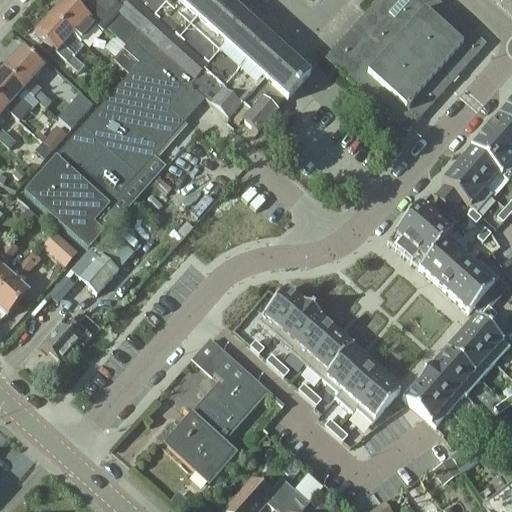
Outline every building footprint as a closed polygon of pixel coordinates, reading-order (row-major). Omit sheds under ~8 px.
[(66,0),(65,0),(50,17),(72,37),(82,46),(97,30),(101,33),(111,22),(105,18),(89,3),(80,12),(66,0)] [(107,0),(90,0),(89,3),(105,18),(115,7),(107,0)] [(169,0),(129,0),(130,1),(118,15),(139,34),(169,0)] [(247,24),(219,0),(169,0),(139,34),(193,82),(247,24)] [(379,0),(324,61),(378,110),(406,136),(486,47),(433,0),(379,0)] [(137,66),(22,196),(88,254),(104,236),(105,238),(165,170),(152,159),(181,125),(166,112),(193,83),(193,82),(139,34),(118,15),(101,33),(111,42),(122,52),(132,61),(137,66)] [(72,37),(50,17),(34,35),(77,74),(83,68),(71,57),(72,56),(63,48),(72,37)] [(247,24),(193,82),(188,88),(208,107),(267,42),(247,24)] [(267,42),(208,107),(226,123),(286,59),(267,42)] [(20,51),(2,72),(46,111),(51,105),(39,94),(40,92),(30,84),(42,70),(20,51)] [(122,52),(112,63),(122,72),(123,72),(129,65),(129,64),(132,61),(122,52)] [(286,59),(226,123),(228,124),(231,120),(238,127),(242,123),(257,136),(278,112),(275,110),(284,99),(287,102),(308,78),(286,59)] [(16,100),(23,92),(32,99),(31,100),(38,107),(45,112),(46,111),(2,72),(0,73),(0,106),(5,112),(16,100)] [(69,133),(91,109),(78,97),(56,121),(69,133)] [(29,112),(16,100),(5,112),(19,124),(29,112)] [(511,105),(498,122),(511,134),(511,105)] [(511,134),(498,122),(471,153),(497,176),(506,185),(511,177),(511,134)] [(42,145),(51,154),(65,138),(56,129),(42,145)] [(0,145),(8,153),(15,145),(1,133),(0,134),(0,145)] [(471,153),(456,169),(483,193),(497,176),(471,153)] [(456,169),(441,186),(444,189),(452,196),(460,203),(468,210),(483,193),(456,169)] [(444,189),(439,194),(448,202),(452,196),(444,189)] [(439,194),(434,200),(443,207),(448,202),(439,194)] [(448,202),(443,207),(450,214),(460,203),(452,196),(448,202)] [(419,210),(387,246),(418,273),(442,246),(450,237),(419,210)] [(505,211),(496,219),(501,225),(510,217),(505,211)] [(471,213),(466,219),(475,227),(480,221),(471,213)] [(484,232),(476,241),(482,246),(490,237),(484,232)] [(54,235),(42,249),(66,270),(78,257),(54,235)] [(96,297),(117,274),(133,256),(110,235),(94,252),(101,258),(79,282),(85,287),(96,297)] [(0,257),(6,264),(17,252),(9,245),(0,254),(0,257)] [(442,246),(418,273),(435,288),(458,261),(442,246)] [(494,257),(487,261),(494,271),(501,267),(494,257)] [(24,280),(35,268),(26,260),(16,273),(24,280)] [(458,261),(435,288),(451,302),(474,275),(475,275),(458,261)] [(0,270),(0,289),(10,279),(0,270)] [(474,275),(451,302),(468,316),(491,290),(474,275)] [(10,279),(0,289),(0,312),(7,319),(27,295),(10,279)] [(286,293),(263,320),(279,334),(302,308),(286,293)] [(302,308),(279,334),(295,349),(319,322),(319,321),(303,307),(302,308)] [(497,320),(488,312),(483,318),(491,326),(492,325),(497,320)] [(41,349),(60,366),(78,345),(83,350),(91,340),(68,319),(41,349)] [(474,321),(460,337),(487,362),(502,345),(474,321)] [(319,322),(295,349),(311,363),(335,336),(319,322)] [(335,336),(311,363),(327,377),(347,354),(351,351),(335,336)] [(460,337),(445,354),(473,378),(487,362),(460,337)] [(254,344),(249,350),(258,358),(263,352),(254,344)] [(208,346),(191,365),(216,387),(161,448),(208,490),(236,456),(224,445),(268,397),(208,346)] [(327,377),(324,380),(341,395),(364,369),(347,354),(327,377)] [(445,354),(431,370),(458,394),(473,378),(445,354)] [(270,358),(265,364),(274,372),(279,366),(270,358)] [(279,366),(274,372),(283,380),(289,374),(279,366)] [(364,369),(341,395),(357,409),(358,409),(380,383),(364,369)] [(430,369),(416,386),(417,386),(444,410),(458,394),(431,370),(430,369)] [(380,383),(358,409),(373,423),(396,397),(380,383)] [(417,386),(402,403),(429,427),(444,410),(417,386)] [(306,402),(311,396),(302,388),(297,395),(306,402)] [(320,403),(311,396),(306,402),(315,410),(320,403)] [(511,397),(503,404),(508,411),(511,407),(511,397)] [(503,404),(493,412),(498,418),(508,411),(503,404)] [(480,429),(475,423),(466,430),(471,436),(480,429)] [(329,424),(324,430),(332,438),(338,431),(329,424)] [(471,436),(466,430),(457,437),(461,444),(471,436)] [(338,431),(332,438),(342,445),(347,439),(338,431)] [(458,474),(476,462),(467,449),(450,462),(458,474)] [(291,483),(300,474),(290,465),(282,475),(291,483)] [(310,499),(318,489),(306,480),(298,489),(310,499)] [(258,511),(264,506),(271,511),(275,511),(293,493),(281,483),(268,498),(250,483),(223,511),(258,511)] [(423,509),(433,501),(419,483),(399,499),(408,511),(419,511),(423,509)] [(482,508),(485,511),(511,511),(511,487),(482,508)] [(293,493),(275,511),(303,511),(308,507),(293,493)]
